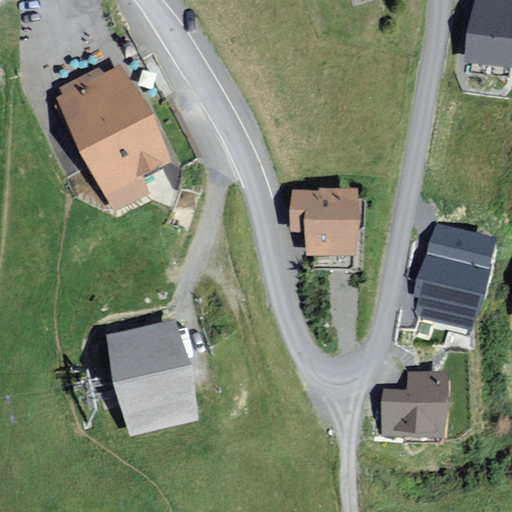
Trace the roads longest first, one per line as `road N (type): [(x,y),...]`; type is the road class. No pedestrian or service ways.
road 1 (unclassified): [(439,0),(384,326),(367,356),(344,370),(321,366),(304,349),(242,151),(148,0)]
road 2 (track): [(344,370),(351,511)]
